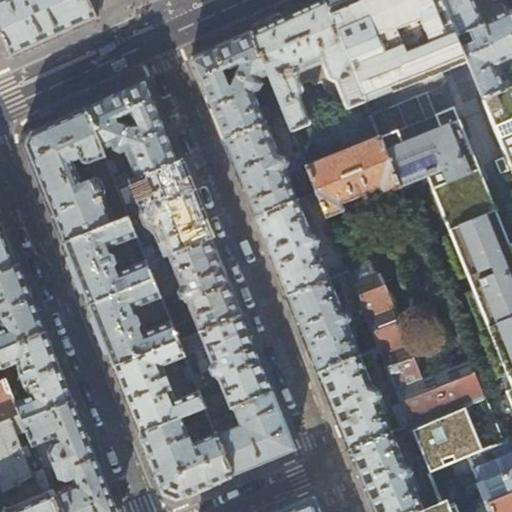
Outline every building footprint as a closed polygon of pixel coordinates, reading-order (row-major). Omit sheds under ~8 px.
[(97,18),(88,0),(0,0),(0,33),(11,57),(53,38),(97,18)] [(321,0),(317,2),(252,32),(269,74),(276,91),(286,116),(289,123),(292,131),(310,123),(311,121),(300,95),(303,89),(302,85),(304,82),(311,79),(315,84),(322,81),(325,89),(333,93),(339,108),(345,106),(347,108),(365,100),(355,75),(324,0),(321,0)] [(324,0),(355,75),(370,109),(472,68),(457,32),(444,0),(324,0)] [(444,0),(457,32),(483,20),(473,0),(444,0)] [(511,11),(510,8),(483,20),(457,32),(472,68),(484,97),(506,88),(495,63),(511,55),(511,11)] [(269,74),(252,32),(220,46),(191,59),(209,102),(224,141),(268,123),(280,119),(286,116),(276,91),(271,93),(274,103),(262,107),(256,94),(261,91),(260,87),(262,83),(259,78),(269,74)] [(85,107),(102,150),(113,145),(114,150),(122,153),(126,151),(138,179),(179,161),(162,120),(146,80),(115,94),(85,107)] [(511,84),(506,88),(484,97),(511,166),(511,84)] [(511,244),(456,104),(380,135),(391,164),(400,187),(403,192),(424,181),(510,388),(504,395),(511,412),(511,244)] [(105,156),(102,150),(85,107),(56,120),(31,131),(25,145),(45,194),(65,243),(92,232),(104,227),(129,216),(125,206),(116,210),(108,210),(104,201),(108,194),(94,161),(105,156)] [(286,116),(280,119),(283,126),(289,123),(286,116)] [(268,123),(224,141),(239,177),(255,217),(298,200),(287,170),(289,163),(279,137),(274,139),(268,123)] [(305,165),(307,169),(317,192),(320,201),(326,216),(343,209),(345,206),(343,202),(380,187),(382,191),(385,193),(400,187),(391,164),(380,135),(305,165)] [(107,162),(112,175),(118,173),(115,168),(116,167),(113,160),(107,162)] [(191,191),(179,161),(138,179),(144,195),(139,197),(149,223),(156,225),(169,255),(210,238),(191,191)] [(310,195),(317,192),(307,169),(295,174),(304,197),(310,195)] [(114,180),(117,187),(134,181),(131,174),(114,180)] [(317,192),(310,195),(313,203),(320,201),(317,192)] [(298,200),(255,217),(271,256),(287,296),(330,279),(317,247),(320,241),(309,215),(305,217),(298,200)] [(0,271),(19,263),(1,217),(0,215),(0,271)] [(131,221),(129,216),(104,227),(107,235),(96,240),(92,232),(65,243),(77,273),(101,335),(114,365),(141,355),(138,348),(150,344),(152,350),(178,340),(173,327),(171,321),(141,333),(139,328),(140,324),(137,317),(133,315),(131,310),(162,298),(151,271),(148,264),(146,260),(117,272),(114,267),(116,263),(113,255),(109,253),(107,248),(137,236),(133,227),(131,221)] [(222,266),(210,238),(169,255),(175,272),(171,274),(181,299),(186,300),(199,331),(241,314),(222,266)] [(144,254),(146,260),(148,264),(155,261),(151,251),(144,254)] [(158,268),(155,261),(148,264),(151,271),(158,268)] [(350,276),(351,279),(362,307),(365,313),(379,348),(382,356),(393,383),(396,390),(410,424),(412,429),(486,398),(486,397),(471,361),(423,380),(380,273),(376,274),(370,262),(355,268),(357,273),(350,276)] [(33,297),(19,263),(0,271),(0,323),(2,328),(0,329),(0,349),(46,331),(33,297)] [(344,282),(351,279),(350,276),(348,272),(342,274),(344,282)] [(330,279),(287,296),(302,332),(318,372),(361,355),(348,324),(352,319),(341,294),(337,295),(330,279)] [(254,345),(241,314),(199,331),(206,348),(202,350),(206,361),(200,364),(204,372),(210,370),(212,375),(218,377),(230,408),(232,407),(272,391),(254,345)] [(182,324),(173,327),(178,340),(187,336),(188,336),(182,324)] [(60,364),(46,331),(0,349),(0,363),(2,368),(2,369),(18,362),(20,373),(29,396),(15,402),(21,415),(22,420),(73,399),(60,364)] [(192,349),(187,336),(178,340),(184,353),(192,349)] [(178,340),(152,350),(141,355),(114,365),(127,398),(140,433),(182,416),(206,407),(204,403),(199,391),(176,400),(169,383),(174,381),(173,376),(168,378),(163,366),(186,357),(184,353),(178,340)] [(376,358),(382,356),(379,348),(373,350),(376,358)] [(361,355),(318,372),(325,387),(334,410),(350,448),(392,432),(386,416),(390,414),(379,387),(374,386),(361,355)] [(0,369),(2,368),(0,363),(0,402),(13,397),(13,396),(7,381),(6,378),(0,380),(0,369)] [(12,379),(7,381),(13,396),(17,395),(12,379)] [(282,415),(272,391),(232,407),(239,425),(217,434),(233,475),(296,449),(282,415)] [(505,443),(486,398),(412,429),(414,434),(424,460),(427,467),(441,501),(423,509),(414,511),(491,511),(470,457),(505,443)] [(94,449),(73,399),(22,420),(27,431),(33,446),(54,438),(56,443),(51,446),(48,452),(59,478),(66,480),(70,479),(72,483),(57,490),(56,483),(50,469),(43,472),(59,511),(118,511),(119,511),(94,449)] [(204,403),(206,407),(209,416),(221,411),(219,407),(216,408),(212,399),(204,403)] [(27,431),(22,420),(21,415),(0,424),(0,493),(4,491),(33,475),(26,458),(31,456),(29,451),(23,453),(16,435),(27,431)] [(182,416),(140,433),(153,463),(165,493),(177,498),(205,486),(233,475),(217,434),(216,433),(193,443),(182,416)] [(204,420),(208,429),(214,427),(210,418),(204,420)] [(414,434),(412,429),(410,424),(402,428),(405,437),(414,434)] [(392,432),(350,448),(365,486),(375,511),(414,511),(423,509),(417,492),(421,490),(413,472),(410,465),(405,464),(392,432)] [(511,511),(511,439),(505,443),(470,457),(491,511),(511,511)] [(4,510),(5,511),(4,511),(59,511),(43,472),(43,470),(34,474),(42,493),(4,510)] [(283,508),(274,511),(321,511),(315,495),(283,508)]
